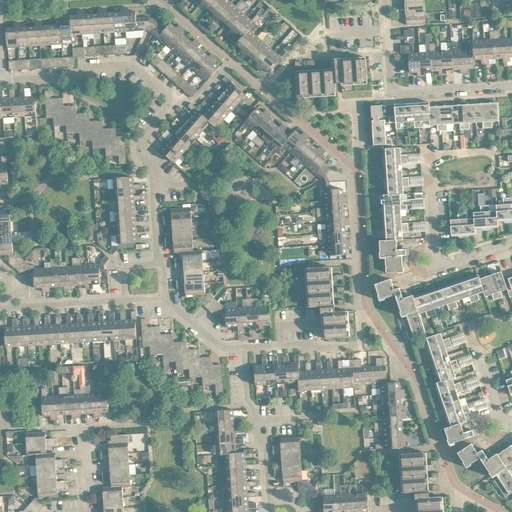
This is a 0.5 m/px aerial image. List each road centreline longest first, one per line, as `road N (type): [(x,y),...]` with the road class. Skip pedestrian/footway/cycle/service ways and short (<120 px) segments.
road 1 (residential): [(169,107),(132,69),(2,78)]
road 2 (residential): [(265,511),(243,351)]
road 3 (residential): [(390,90),(511,88)]
